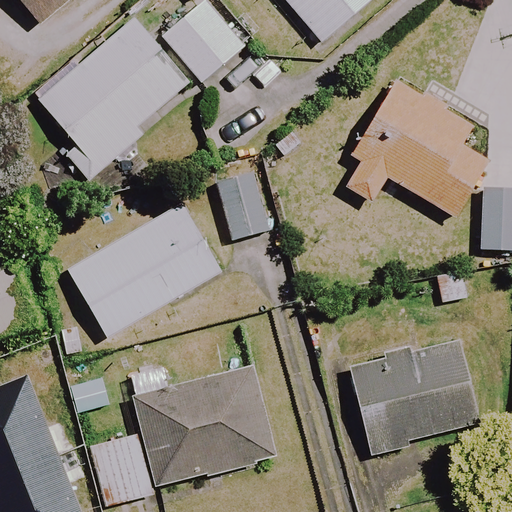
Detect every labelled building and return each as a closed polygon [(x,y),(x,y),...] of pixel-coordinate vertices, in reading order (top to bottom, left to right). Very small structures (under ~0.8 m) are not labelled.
[(74,0),(19,0),(45,27),(74,0)] [(275,0),(316,47),(372,0),(275,0)] [(207,5),(154,49),(132,24),(38,102),(97,173),(136,140),(130,133),(185,87),(191,94),(244,50),(207,5)] [(475,126),(388,80),(329,190),(364,209),(379,180),(454,220),(484,165),(461,153),(475,126)] [(265,232),(247,174),(209,185),(226,244),(265,232)] [(180,208),(143,228),(61,275),(99,343),(218,276),(180,208)] [(0,339),(32,328),(7,259),(0,261),(0,339)] [(360,460),(368,458),(469,430),(445,342),(344,370),(355,408),(347,410),(360,460)] [(127,397),(135,433),(81,446),(96,511),(151,499),(149,493),(268,465),(245,369),(127,397)] [(70,465),(50,391),(0,404),(0,444),(10,481),(70,465)]
